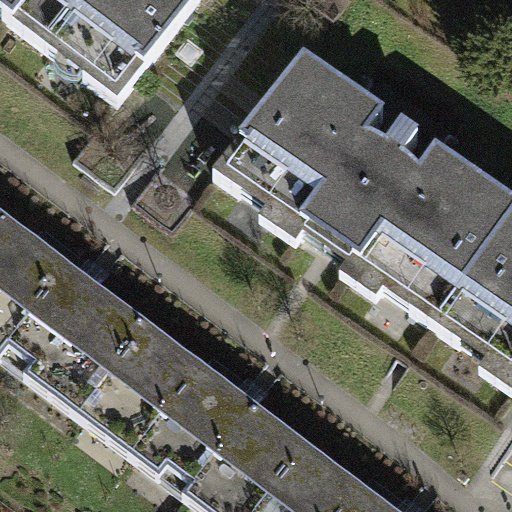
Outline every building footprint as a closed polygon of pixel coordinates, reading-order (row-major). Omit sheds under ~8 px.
[(116,108),(196,0),(0,0),(0,20),(56,62),(59,58),(87,78),(83,83),(116,108)] [(407,316),(432,333),(511,213),(511,203),(435,153),(419,176),(403,159),(416,140),(398,130),(386,146),(366,138),(381,116),(304,64),(213,182),(239,199),(258,190),(273,201),(258,227),(294,253),(312,230),(355,259),(338,283),(373,307),(391,283),(409,294),(407,316)] [(511,213),(432,333),(461,352),(475,341),(497,352),(479,377),(511,400),(511,213)] [(0,367),(78,427),(148,335),(0,222),(0,367)] [(78,427),(191,511),(260,511),(305,453),(148,335),(78,427)] [(382,511),(305,453),(260,511),(382,511)]
